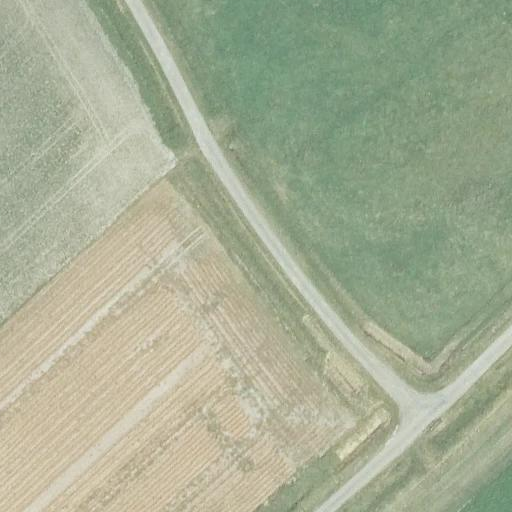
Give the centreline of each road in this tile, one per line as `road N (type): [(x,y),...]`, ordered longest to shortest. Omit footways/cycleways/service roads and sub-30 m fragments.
road 1 (unclassified): [(430,416),(345,342),(203,150),(119,0)]
road 2 (tertiary): [(323,511),(430,416)]
